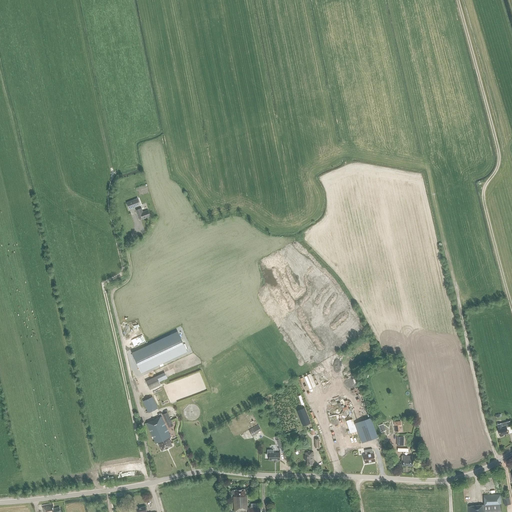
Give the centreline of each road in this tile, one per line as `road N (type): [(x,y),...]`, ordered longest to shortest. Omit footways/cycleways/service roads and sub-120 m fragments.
road 1 (tertiary): [(0,501),(208,470),(449,479),(511,452)]
road 2 (track): [(147,483),(102,284),(122,272),(108,197),(112,173)]
road 3 (track): [(457,0),(498,154),(482,207),(511,313)]
